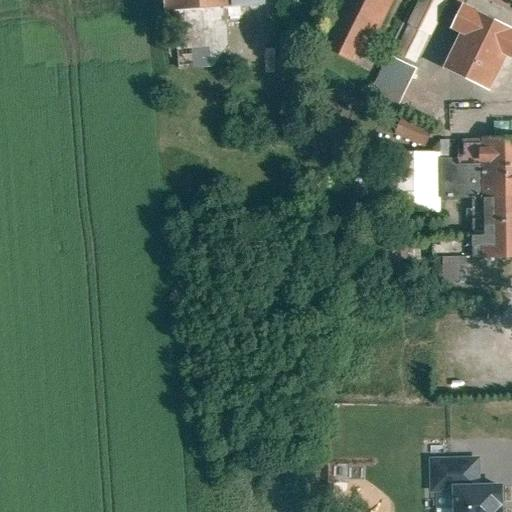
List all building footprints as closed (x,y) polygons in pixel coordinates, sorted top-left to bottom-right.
[(164,0),(165,15),(232,11),(231,0),(164,0)] [(231,0),(232,11),(268,9),(267,0),(231,0)] [(397,0),(346,0),(322,52),(364,71),(397,0)] [(396,56),(417,66),(449,2),(444,0),(421,0),(409,26),(411,27),(396,56)] [(511,31),(465,9),(453,34),(462,38),(445,73),(491,95),(507,61),(511,63),(511,31)] [(237,16),(187,19),(190,68),(241,64),(237,16)] [(419,72),(388,56),(368,95),(399,111),(419,72)] [(434,131),(403,118),(396,135),(426,149),(434,131)] [(511,142),(482,143),(486,239),(473,240),(474,265),(511,263),(511,142)] [(438,154),(392,155),(393,211),(439,210),(438,154)] [(411,235),(378,235),(379,263),(412,263),(411,235)] [(466,259),(443,260),(443,283),(467,283),(466,259)] [(492,511),(487,447),(429,452),(434,511),(492,511)]
